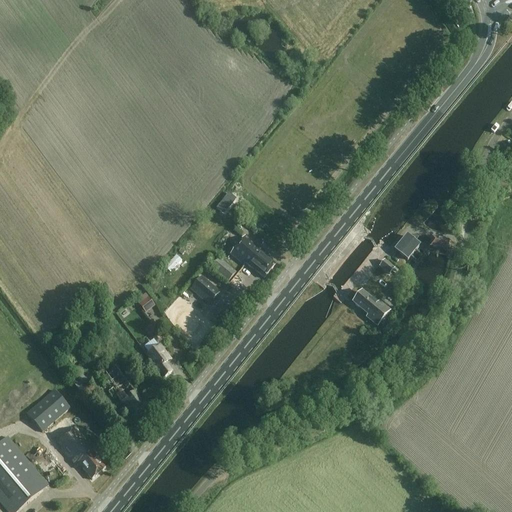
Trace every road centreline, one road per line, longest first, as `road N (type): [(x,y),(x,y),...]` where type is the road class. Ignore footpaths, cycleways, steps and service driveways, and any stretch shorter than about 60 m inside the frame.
road 1 (primary): [(105,511),(475,61),(487,10)]
road 2 (unclassified): [(183,511),(222,471),(362,401),(421,347),(455,285),(487,152),(511,117)]
